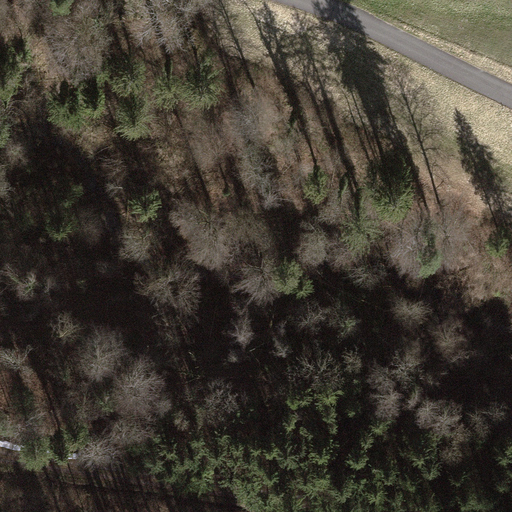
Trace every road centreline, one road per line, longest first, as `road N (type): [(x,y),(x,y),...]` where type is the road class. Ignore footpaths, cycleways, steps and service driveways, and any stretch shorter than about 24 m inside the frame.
road 1 (track): [(354,511),(0,453)]
road 2 (unclassified): [(305,0),(511,96)]
